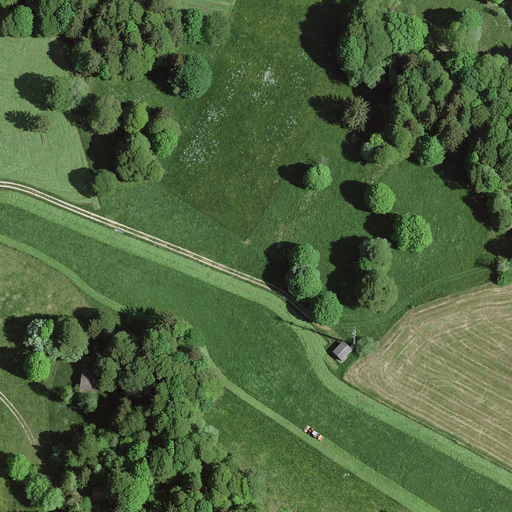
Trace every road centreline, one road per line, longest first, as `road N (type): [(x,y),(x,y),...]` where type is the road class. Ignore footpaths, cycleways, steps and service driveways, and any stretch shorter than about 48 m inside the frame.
road 1 (track): [(0,185),(265,286),(320,327)]
road 2 (track): [(0,395),(43,463),(61,511)]
